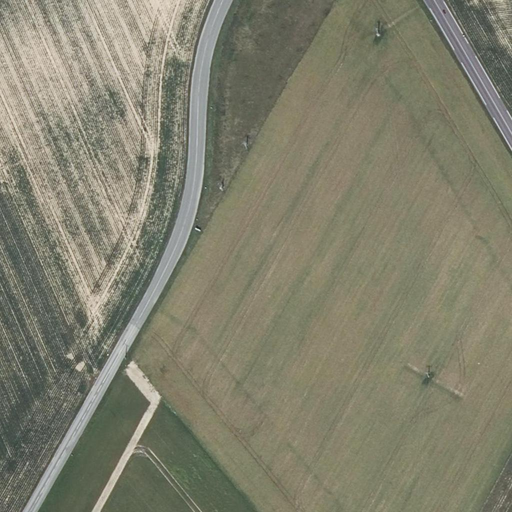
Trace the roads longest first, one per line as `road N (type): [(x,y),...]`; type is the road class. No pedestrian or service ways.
road 1 (tertiary): [(28,511),(181,231),(202,60),(222,0)]
road 2 (secondary): [(511,132),(432,0)]
